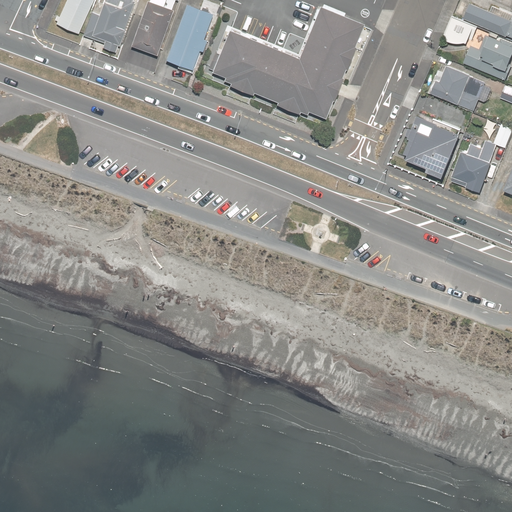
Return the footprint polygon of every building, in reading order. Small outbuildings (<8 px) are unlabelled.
[(91,0),(64,0),(55,24),(77,33),(91,0)] [(101,0),(98,14),(89,11),(81,36),(101,43),(99,49),(116,55),(133,0),(101,0)] [(164,0),(145,0),(127,46),(154,56),(171,12),(162,8),(164,0)] [(490,12),(471,4),(464,20),(507,38),(507,36),(511,38),(511,14),(493,7),(490,12)] [(212,17),(183,6),(161,62),(190,73),(212,17)] [(356,48),(365,25),(321,7),(320,10),(318,9),(314,19),(316,20),(310,34),(308,33),(305,42),(306,43),(305,46),(304,45),(299,57),(300,57),(300,59),(230,31),(229,34),(225,32),(218,51),(216,51),(209,69),(214,71),(213,73),(226,78),(225,81),(232,84),(231,87),(254,96),(255,94),(278,104),(278,106),(300,115),(302,113),(309,116),(310,113),(327,120),(334,101),(335,102),(344,79),(343,79),(346,70),(348,71),(357,48),(356,48)] [(478,27),(453,17),(445,36),(447,37),(448,43),(452,44),(456,45),(459,45),(462,45),(465,44),(467,45),(469,39),(471,40),(475,31),(477,31),(478,27)] [(480,50),(472,46),(464,64),(506,82),(511,68),(511,65),(510,65),(511,61),(511,43),(502,39),(502,40),(496,37),(495,39),(486,36),(480,50)] [(445,73),(439,71),(437,75),(436,75),(429,94),(475,112),(479,100),(484,102),(487,102),(492,90),(490,87),(485,85),(486,83),(471,77),(471,76),(447,67),(445,73)] [(511,87),(505,85),(500,99),(511,103),(511,87)] [(444,181),(462,136),(440,128),(440,126),(419,117),(413,131),(409,129),(405,137),(410,139),(409,141),(411,141),(405,155),(410,157),(408,162),(429,171),(428,174),(444,181)] [(469,120),(460,117),(455,133),(463,136),(469,120)] [(511,128),(502,124),(495,144),(506,148),(511,133),(511,128)] [(468,155),(462,152),(452,178),(453,179),(452,182),(463,186),(463,188),(467,190),(467,189),(481,194),(492,164),(491,163),(497,145),(487,141),(484,149),(471,145),(468,155)]
